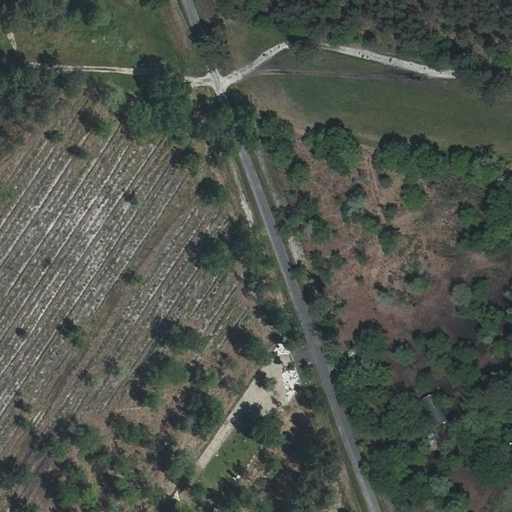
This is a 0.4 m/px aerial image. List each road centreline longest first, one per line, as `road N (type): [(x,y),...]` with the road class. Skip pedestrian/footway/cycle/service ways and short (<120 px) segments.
road 1 (residential): [(374,511),(188,0)]
road 2 (track): [(0,55),(97,71),(145,56),(221,85),(285,48),(511,75)]
